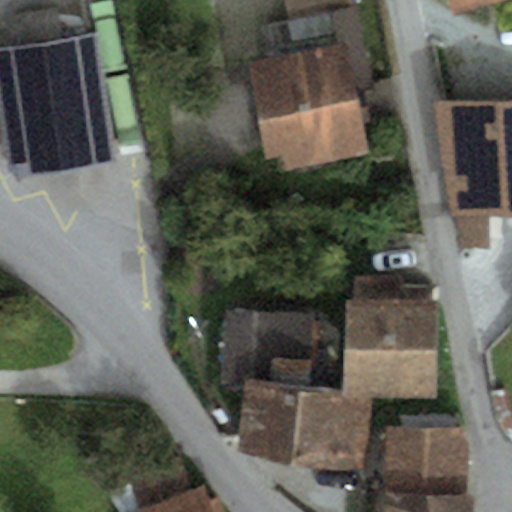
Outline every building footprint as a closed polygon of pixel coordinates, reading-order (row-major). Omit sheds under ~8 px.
[(271,57),(248,61),(267,157),(288,153),(291,171),(367,156),(354,92),(374,88),(355,0),(280,0),(285,21),(265,25),(271,57)] [(448,0),(452,13),(497,0),(448,0)] [(0,126),(8,180),(116,164),(98,36),(61,42),(56,10),(6,17),(11,49),(0,50),(0,126)] [(511,101),(435,103),(454,216),(456,246),(486,250),(484,214),(511,213),(511,101)] [(401,277),(352,276),(351,299),(345,299),(343,388),(433,390),(435,303),(427,303),(427,288),(401,287),(401,277)] [(314,316),(229,311),(223,386),(243,385),(238,455),(363,471),(371,399),(307,391),(314,316)] [(463,429),(388,428),(383,511),(472,511),(473,497),(463,496),(468,449),(463,429)] [(180,457),(126,479),(139,511),(215,511),(204,483),(192,488),(180,457)]
